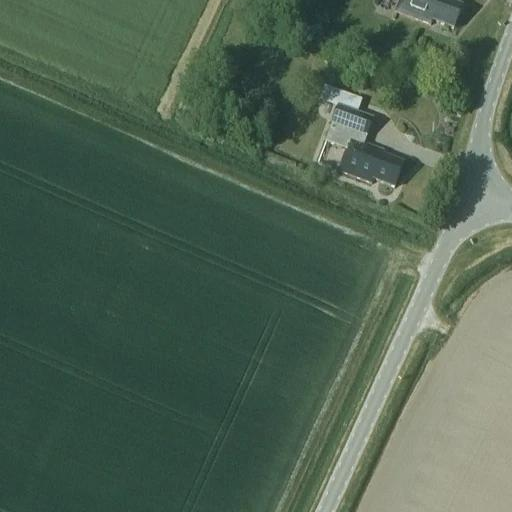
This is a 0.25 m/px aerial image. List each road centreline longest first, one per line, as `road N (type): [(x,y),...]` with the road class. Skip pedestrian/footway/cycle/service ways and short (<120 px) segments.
road 1 (tertiary): [(325,511),(463,191)]
road 2 (unclassified): [(463,191),(511,37)]
